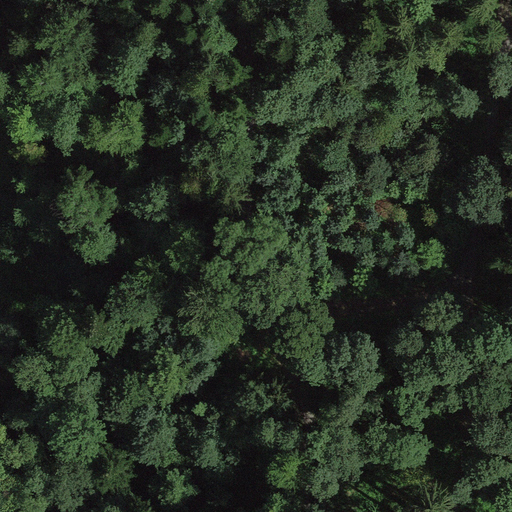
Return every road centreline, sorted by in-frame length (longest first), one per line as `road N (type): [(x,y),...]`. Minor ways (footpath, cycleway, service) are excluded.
road 1 (track): [(460,511),(488,146),(511,2)]
road 2 (track): [(250,300),(51,0)]
road 3 (track): [(242,0),(256,117),(250,300)]
road 4 (track): [(250,300),(335,313),(479,294)]
road 5 (track): [(312,511),(297,387),(250,300)]
